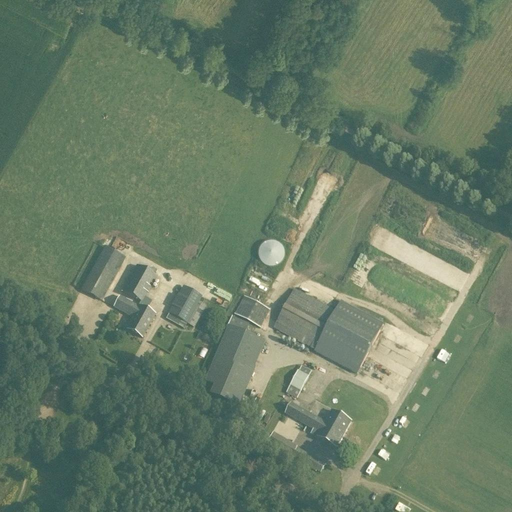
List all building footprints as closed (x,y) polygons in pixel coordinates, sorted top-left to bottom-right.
[(259,251),(258,255),(259,260),(261,264),(265,267),(269,268),(274,268),(278,267),(281,264),(284,260),(284,255),(284,251),(281,247),(278,244),(274,242),(269,242),(265,244),(261,247),(259,251)] [(122,259),(104,249),(81,291),(99,301),(122,259)] [(140,303),(143,305),(146,299),(157,278),(136,267),(121,293),(140,303)] [(187,326),(202,298),(183,288),(168,315),(187,326)] [(336,315),(294,292),(274,330),(316,353),(315,354),(357,377),(383,327),(342,305),(336,315)] [(270,312),(243,297),(234,315),(260,330),(270,312)] [(151,302),(146,299),(143,305),(140,303),(138,307),(139,307),(136,312),(117,301),(113,309),(132,320),(126,331),(142,340),(155,316),(146,311),(151,302)] [(209,398),(237,410),(265,344),(245,335),(249,326),(232,319),(204,384),(213,388),(209,398)] [(439,361),(448,364),(451,354),(442,351),(439,361)] [(437,378),(441,371),(435,367),(430,374),(437,378)] [(290,388),(301,394),(309,380),(298,374),(290,388)] [(336,449),(351,423),(331,412),(324,425),(291,406),(285,416),(312,432),(310,435),(336,449)] [(283,436),(294,438),(296,425),(286,423),(283,436)] [(267,445),(275,450),(295,461),(295,462),(315,474),(316,472),(320,474),(325,465),(297,449),(297,448),(281,439),(273,434),(267,445)]
